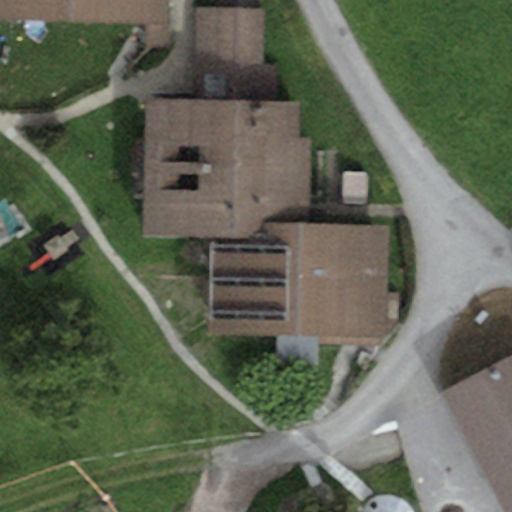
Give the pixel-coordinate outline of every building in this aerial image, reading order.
[(0,0),(0,19),(169,24),(169,0),(0,0)] [(193,101),(148,100),(145,233),(305,236),(308,100),(279,100),(280,63),(263,63),(264,8),(195,7),(193,101)] [(366,172),(343,172),(343,182),(342,200),(366,201),(366,172)] [(305,236),(210,235),(208,334),(387,338),(389,239),(305,236)] [(511,355),(440,393),(501,511),(511,506),(511,355)]
